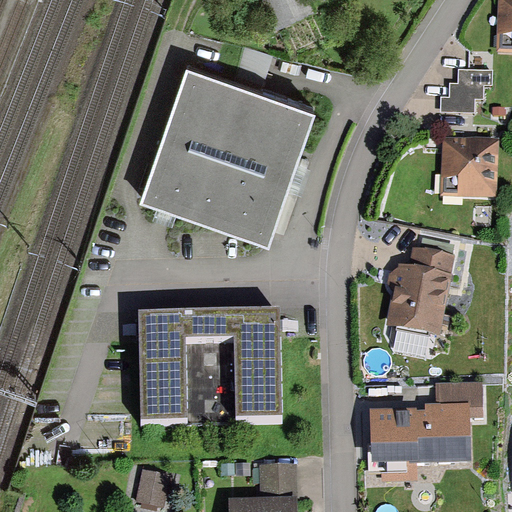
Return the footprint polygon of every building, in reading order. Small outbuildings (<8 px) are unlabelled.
[(308,0),(268,0),(260,4),(274,33),(315,13),(308,0)] [(511,0),(497,0),(497,52),(511,51),(511,0)] [(243,69),(267,78),(274,58),(250,50),(243,69)] [(494,70),(459,70),(459,84),(451,84),(451,95),(441,95),(441,112),(477,113),(477,100),(486,100),(487,87),(493,87),(494,70)] [(189,71),(142,203),(267,247),(314,116),(189,71)] [(499,139),(443,137),(441,192),(497,194),(499,139)] [(412,248),(409,264),(396,261),(385,325),(440,335),(455,256),(451,253),(452,246),(424,240),(422,250),(412,248)] [(140,315),(142,423),(280,420),(278,327),(278,312),(140,315)] [(427,407),(372,408),(373,471),(384,471),(384,483),(419,482),(419,465),(474,464),(474,419),(483,419),(482,384),(439,385),(439,403),(427,403),(427,407)] [(262,500),(230,501),(230,511),(299,511),(300,499),(299,461),(261,462),(262,500)] [(157,511),(166,511),(174,480),(148,473),(139,507),(157,511)]
